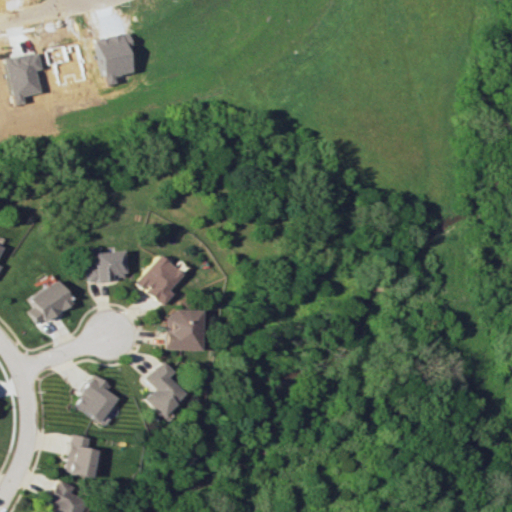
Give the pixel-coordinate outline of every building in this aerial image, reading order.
[(105,276),(119,274),(116,249),(87,252),(88,262),(82,263),(84,281),(106,279),(105,276)] [(155,305),(166,293),(163,290),(176,274),(154,254),(129,281),(155,305)] [(67,302),(51,279),(24,297),(30,306),(25,310),(34,324),(67,302)] [(160,348),(195,350),(197,310),(161,308),(160,348)] [(154,416),(178,393),(162,376),(167,371),(156,360),(137,378),(147,388),(137,398),(154,416)] [(100,391),(105,385),(88,374),(67,404),(92,421),(109,397),(100,391)] [(82,477),(88,450),(80,448),(83,437),(66,433),(57,471),(82,477)] [(40,511),(72,511),(79,499),(63,491),(66,485),(51,478),(41,500),(45,501),(40,511)]
